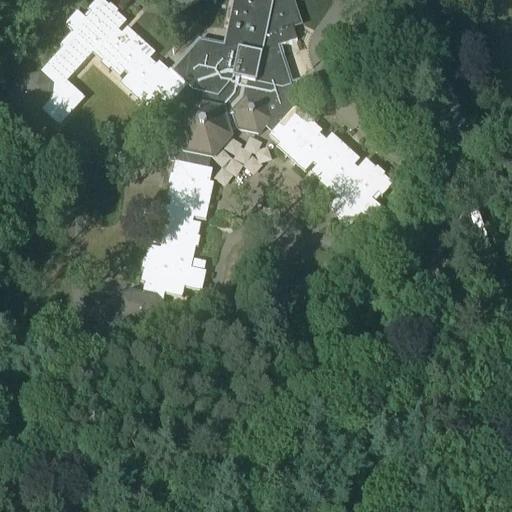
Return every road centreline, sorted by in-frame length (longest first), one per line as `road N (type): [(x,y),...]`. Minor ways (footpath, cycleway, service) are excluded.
road 1 (unclassified): [(511,294),(415,0)]
road 2 (unknown): [(348,0),(315,49),(313,70),(323,88),(404,158),(473,176)]
